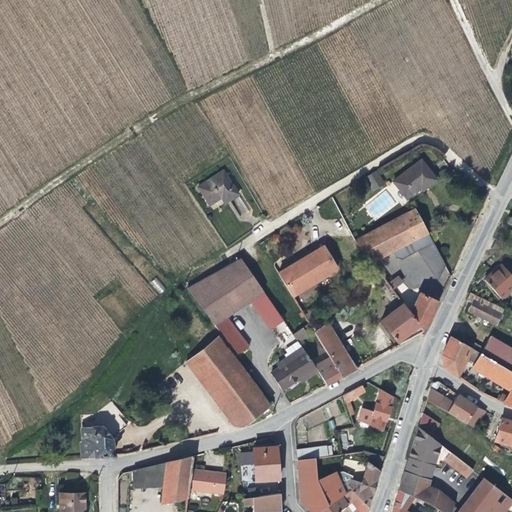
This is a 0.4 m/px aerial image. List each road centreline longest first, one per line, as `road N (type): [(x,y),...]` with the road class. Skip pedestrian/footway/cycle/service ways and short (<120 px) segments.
road 1 (track): [(376,0),(151,112),(0,217)]
road 2 (residential): [(511,173),(428,350)]
road 3 (residential): [(104,464),(280,417)]
road 4 (residential): [(280,417),(409,348),(428,350)]
road 5 (residential): [(422,362),(373,511)]
road 6 (track): [(511,122),(451,0)]
